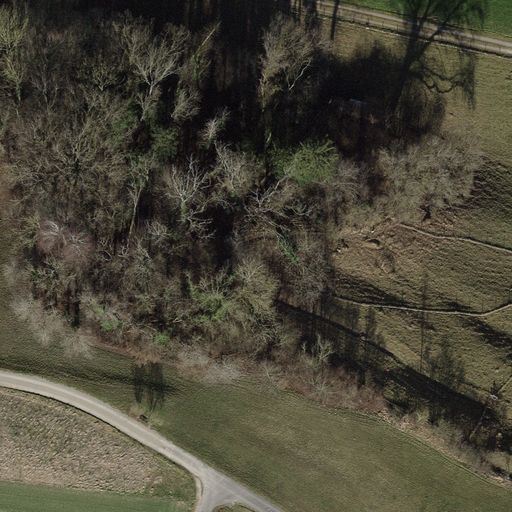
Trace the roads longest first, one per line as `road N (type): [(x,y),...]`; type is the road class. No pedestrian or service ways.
road 1 (track): [(0,381),(120,418),(268,511)]
road 2 (track): [(511,45),(291,0)]
